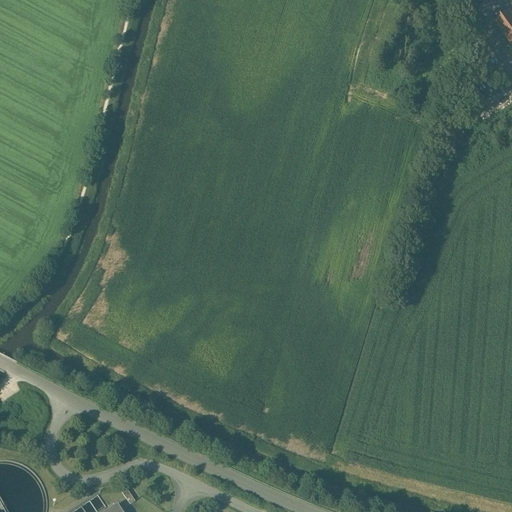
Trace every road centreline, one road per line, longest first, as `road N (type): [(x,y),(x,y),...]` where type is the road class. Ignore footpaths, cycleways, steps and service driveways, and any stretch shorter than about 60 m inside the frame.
road 1 (unclassified): [(70,401),(50,444),(66,476),(84,480),(154,465),(253,511)]
road 2 (unclassified): [(70,401),(305,511)]
